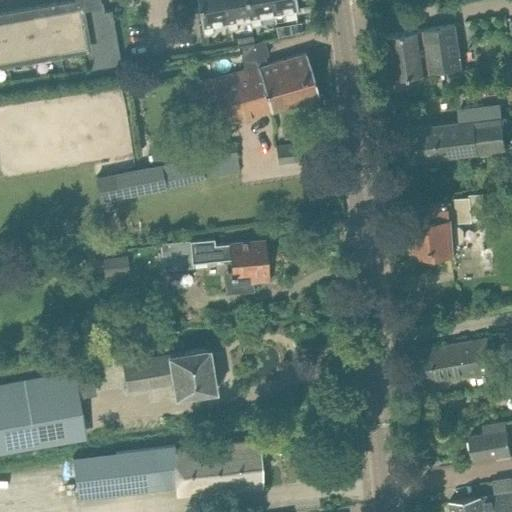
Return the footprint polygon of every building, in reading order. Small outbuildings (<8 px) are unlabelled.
[(112,9),(108,10),(100,11),(98,2),(81,5),(79,0),(68,0),(0,12),(0,60),(86,46),(89,59),(100,57),(102,66),(121,63),(112,9)] [(226,21),(221,0),(196,0),(202,26),(204,35),(214,33),(212,24),(226,21)] [(250,17),(246,0),(221,0),(226,21),(227,30),(237,28),(236,19),(249,17),(250,17)] [(273,13),(270,0),(246,0),(250,17),(249,17),(251,26),(261,24),(259,15),(273,13)] [(296,0),(270,0),(273,13),(274,21),(285,20),(283,11),(298,8),(296,0)] [(463,65),(456,22),(384,34),(390,76),(463,65)] [(290,23),(275,25),(277,35),(292,33),(290,23)] [(272,109),(264,84),(311,70),(306,52),(266,63),(264,55),(268,54),(264,40),(254,42),(254,41),(238,45),(245,69),(211,79),(225,123),(272,109)] [(272,109),(319,96),(311,70),(264,84),(272,109)] [(507,148),(501,104),(460,109),(461,121),(395,129),(399,161),(507,148)] [(177,141),(153,146),(157,163),(180,158),(200,154),(201,164),(236,158),(234,143),(199,149),(198,146),(179,150),(177,141)] [(300,142),(276,145),(278,162),(303,159),(300,142)] [(157,163),(95,176),(100,199),(185,180),(180,158),(157,163)] [(468,220),(466,200),(466,196),(423,199),(423,198),(421,198),(423,219),(411,220),(413,247),(421,247),(422,253),(453,251),(452,241),(462,240),(464,237),(464,228),(460,225),(456,226),(455,221),(468,220)] [(188,239),(159,242),(161,264),(191,262),(230,258),(234,290),(241,289),(252,288),(252,280),(268,278),(264,239),(244,240),(215,243),(214,237),(188,239)] [(101,258),(66,262),(67,265),(68,276),(86,273),(85,268),(102,266),(103,276),(128,273),(126,254),(101,258)] [(177,302),(127,308),(130,330),(180,324),(177,302)] [(493,369),(488,336),(411,349),(417,382),(493,369)] [(216,389),(209,346),(123,360),(128,388),(173,380),(175,396),(216,389)] [(75,371),(7,382),(15,430),(82,419),(75,371)] [(511,385),(500,388),(502,401),(511,399),(511,385)] [(511,455),(508,435),(506,420),(483,424),(484,432),(470,434),(473,457),(496,453),(497,458),(511,455)] [(260,485),(258,439),(172,450),(172,446),(73,458),(78,497),(176,485),(176,493),(260,485)] [(511,511),(511,476),(493,480),(495,493),(450,500),(451,511),(511,511)]
